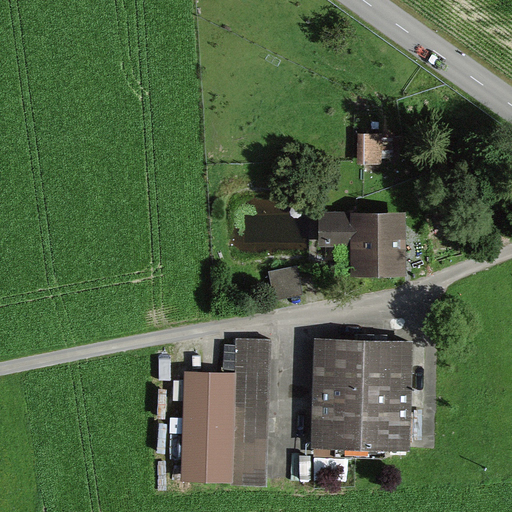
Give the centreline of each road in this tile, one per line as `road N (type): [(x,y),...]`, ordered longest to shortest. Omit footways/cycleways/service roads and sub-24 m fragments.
road 1 (unclassified): [(0,376),(416,293),(511,257)]
road 2 (tertiary): [(360,0),(511,108)]
